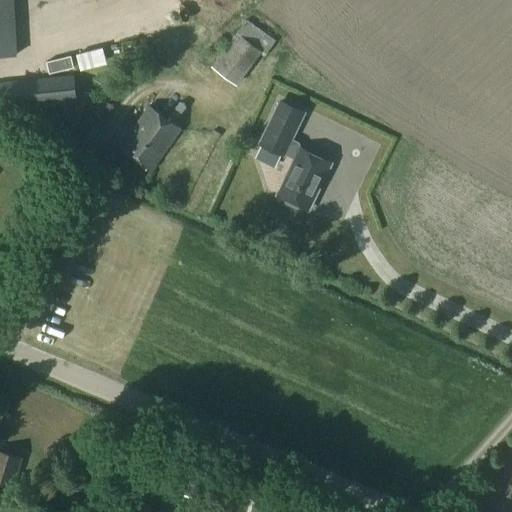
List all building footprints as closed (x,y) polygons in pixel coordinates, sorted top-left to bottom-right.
[(0,0),(0,54),(14,54),(11,0),(0,0)] [(246,20),(236,33),(262,52),(259,55),(263,58),(275,41),(246,20)] [(228,33),(204,69),(232,87),(256,51),(228,33)] [(74,75),(0,82),(0,113),(77,106),(74,75)] [(280,102),(260,143),(283,155),(284,153),(295,158),(277,195),(285,199),(285,203),(296,208),(300,206),(308,210),(330,164),(296,147),(297,144),(290,141),(303,113),(280,102)] [(148,106),(119,146),(152,170),(180,129),(148,106)] [(0,511),(4,511),(9,496),(8,495),(16,466),(0,461),(0,511)] [(201,488),(205,476),(195,473),(183,470),(170,466),(162,464),(159,475),(156,485),(172,490),(168,505),(183,509),(192,511),(194,511),(198,500),(201,488)]
